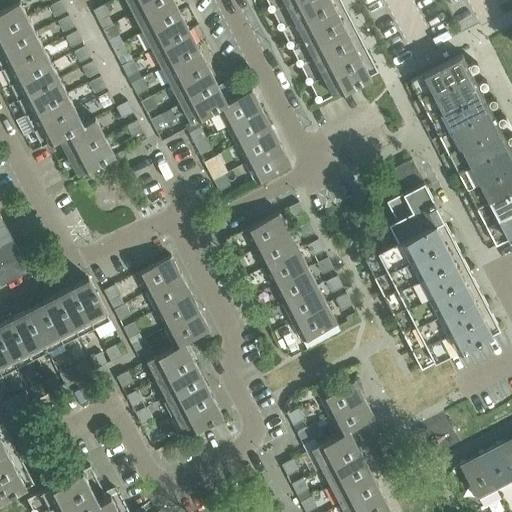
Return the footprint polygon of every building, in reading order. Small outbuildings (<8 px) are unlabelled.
[(66,10),(61,0),(58,0),(49,5),(55,16),(66,10)] [(126,0),(133,12),(156,0),(126,0)] [(142,30),(179,11),(173,0),(156,0),(133,12),(142,30)] [(271,10),(289,0),(264,0),(267,4),(266,9),(270,10),(271,10)] [(280,28),(334,0),(289,0),(271,10),(276,23),(276,27),(279,29),(280,28)] [(289,46),(348,16),(340,0),(334,0),(280,28),(286,40),(285,46),(287,47),(289,46)] [(0,30),(26,17),(18,1),(0,10),(0,30)] [(109,15),(104,4),(93,10),(99,21),(109,15)] [(152,49),(189,30),(179,11),(142,30),(152,49)] [(74,26),(68,14),(57,20),(63,31),(74,26)] [(299,64),(358,34),(348,16),(289,46),(295,58),(294,64),(297,65),(299,64)] [(0,49),(34,32),(26,17),(0,30),(0,49)] [(120,34),(114,23),(103,28),(109,40),(120,34)] [(82,41),(76,30),(65,35),(71,46),(82,41)] [(161,67),(198,47),(189,30),(152,49),(161,67)] [(0,67),(1,69),(42,47),(34,32),(0,49),(0,67)] [(308,83),(367,52),(358,34),(299,64),(305,76),(304,82),(306,84),(308,83)] [(130,52),(124,40),(112,46),(118,57),(130,52)] [(90,56),(84,45),(73,51),(79,62),(90,56)] [(9,84),(50,63),(42,47),(1,69),(9,84)] [(171,85),(208,66),(198,47),(161,67),(171,85)] [(315,102),(372,73),(376,71),(367,52),(308,83),(314,95),(313,101),(315,102)] [(419,99),(472,72),(476,69),(478,66),(476,62),(472,62),(467,64),(462,53),(410,80),(419,99)] [(139,69),(133,58),(122,64),(128,75),(139,69)] [(98,71),(92,60),(81,66),(87,77),(98,71)] [(17,100),(58,78),(50,63),(9,84),(17,100)] [(180,103),(217,84),(208,66),(171,85),(180,103)] [(429,117),(481,90),(484,89),(487,86),(486,82),(483,80),(476,82),(472,72),(419,99),(429,117)] [(106,86),(100,75),(89,81),(95,92),(106,86)] [(148,88),(142,77),(131,83),(137,94),(148,88)] [(25,114),(66,93),(58,78),(17,100),(25,114)] [(217,108),(226,102),(217,84),(180,103),(190,122),(197,118),(217,108)] [(260,108),(251,90),(226,102),(217,108),(226,126),(260,108)] [(438,135),(490,109),(494,106),(496,104),(496,101),(493,98),(486,100),(481,90),(429,117),(438,135)] [(114,102),(108,91),(97,97),(103,108),(114,102)] [(33,130),(74,108),(66,93),(25,114),(33,130)] [(158,107),(152,95),(141,100),(147,112),(158,107)] [(133,111),(127,100),(116,106),(122,117),(133,111)] [(83,125),(82,123),(74,108),(33,130),(41,146),(58,138),(83,125)] [(270,126),(260,108),(226,126),(235,144),(270,126)] [(448,153),(500,127),(504,124),(506,120),(504,116),(502,116),(495,118),(490,109),(438,135),(448,153)] [(167,124),(161,113),(150,119),(156,130),(167,124)] [(67,155),(104,136),(94,117),(82,123),(83,125),(58,138),(67,155)] [(206,136),(197,118),(190,122),(185,124),(194,142),(206,136)] [(143,131),(137,119),(126,125),(132,136),(143,131)] [(279,144),(270,126),(235,144),(245,162),(279,144)] [(457,171),(509,145),(511,143),(511,134),(505,136),(500,127),(448,153),(457,171)] [(77,174),(114,155),(104,136),(67,155),(77,174)] [(211,146),(206,136),(194,142),(199,151),(211,146)] [(289,164),(279,144),(245,162),(255,182),(289,164)] [(466,189),(511,166),(511,150),(509,145),(457,171),(466,189)] [(221,167),(215,154),(204,160),(210,173),(221,167)] [(419,171),(412,158),(393,168),(400,181),(419,171)] [(476,207),(511,189),(511,166),(466,189),(476,207)] [(231,184),(225,173),(213,179),(219,190),(231,184)] [(443,217),(424,180),(387,199),(396,217),(388,221),(398,240),(443,217)] [(485,225),(511,211),(511,189),(476,207),(485,225)] [(305,212),(299,201),(288,207),(293,218),(305,212)] [(289,229),(280,211),(245,229),(255,247),(289,229)] [(495,245),(511,236),(511,211),(485,225),(495,245)] [(407,259),(452,236),(443,217),(398,240),(407,259)] [(314,231),(308,220),(297,226),(303,238),(314,231)] [(0,242),(11,237),(3,221),(0,222),(0,242)] [(299,248),(289,229),(255,247),(264,265),(299,248)] [(416,277),(461,254),(452,236),(407,259),(416,277)] [(0,261),(19,251),(11,237),(0,242),(0,261)] [(324,249),(318,238),(307,244),(313,255),(324,249)] [(407,259),(398,240),(364,257),(374,276),(407,259)] [(308,266),(299,248),(264,265),(273,284),(308,266)] [(0,281),(28,268),(19,251),(0,261),(0,281)] [(180,273),(170,254),(136,272),(145,291),(180,273)] [(426,295),(471,272),(461,254),(416,277),(426,295)] [(333,267),(327,256),(316,261),(321,273),(333,267)] [(416,277),(407,259),(374,276),(383,294),(416,277)] [(318,285),(308,266),(273,284),(283,303),(318,285)] [(435,313),(480,290),(471,272),(426,295),(435,313)] [(189,292),(180,273),(145,291),(155,309),(189,292)] [(342,286),(337,275),(325,280),(331,291),(342,286)] [(110,319),(89,277),(72,286),(94,327),(110,319)] [(426,295),(416,277),(383,294),(392,312),(426,295)] [(121,294),(114,283),(103,289),(109,300),(121,294)] [(327,303),(318,285),(283,303),(292,321),(327,303)] [(94,327),(72,286),(57,293),(78,335),(94,327)] [(444,331),(489,308),(480,290),(435,313),(444,331)] [(199,310),(189,292),(155,309),(164,327),(199,310)] [(78,335),(57,293),(42,301),(64,343),(78,335)] [(351,304),(346,293),(335,299),(340,310),(351,304)] [(435,313),(426,295),(392,312),(401,330),(435,313)] [(64,343),(42,301),(26,309),(47,351),(64,343)] [(131,313),(124,301),(113,307),(120,319),(131,313)] [(337,322),(327,303),(292,321),(302,340),(337,322)] [(454,350),(499,327),(489,308),(444,331),(454,350)] [(47,351),(26,309),(11,317),(32,359),(47,351)] [(209,330),(199,310),(164,327),(174,346),(184,341),(185,342),(209,330)] [(444,331),(435,313),(401,330),(411,348),(444,331)] [(32,359),(11,317),(0,322),(0,332),(18,366),(32,359)] [(140,331),(134,320),(123,326),(129,337),(140,331)] [(454,350),(444,331),(411,348),(420,368),(454,350)] [(18,366),(0,332),(0,370),(2,374),(18,366)] [(149,349),(143,338),(132,344),(139,355),(149,349)] [(156,379),(194,359),(185,342),(184,341),(174,346),(147,360),(156,379)] [(122,354),(117,346),(116,343),(104,349),(111,360),(122,354)] [(107,362),(101,351),(89,357),(95,368),(107,362)] [(92,370),(86,359),(75,364),(81,375),(92,370)] [(166,397),(203,378),(194,359),(156,379),(166,397)] [(76,378),(70,367),(58,372),(64,384),(76,378)] [(133,381),(128,370),(116,375),(123,386),(133,381)] [(60,386),(54,374),(43,380),(49,392),(60,386)] [(175,415),(212,396),(203,378),(166,397),(175,415)] [(364,398),(354,379),(319,397),(329,416),(364,398)] [(45,394),(39,382),(28,388),(34,399),(45,394)] [(143,400),(137,388),(127,394),(132,405),(143,400)] [(31,401),(25,390),(13,396),(19,407),(31,401)] [(19,407),(13,396),(2,402),(8,413),(19,407)] [(222,415),(212,396),(175,415),(185,434),(222,415)] [(373,417),(364,398),(329,416),(338,435),(349,430),(373,417)] [(153,418),(147,407),(136,412),(142,423),(153,418)] [(304,418),(299,408),(287,414),(293,424),(304,418)] [(162,436),(156,424),(145,430),(151,441),(162,436)] [(314,437),(308,426),(297,432),(303,443),(314,437)] [(0,452),(13,445),(4,427),(0,428),(0,452)] [(359,449),(349,430),(338,435),(311,448),(321,468),(359,449)] [(511,435),(496,443),(511,474),(511,435)] [(511,479),(511,474),(496,443),(477,453),(495,488),(511,479)] [(0,500),(33,483),(13,445),(0,452),(0,500)] [(331,486),(368,466),(359,449),(321,468),(331,486)] [(495,488),(477,453),(459,462),(478,497),(495,488)] [(298,469),(293,458),(282,464),(287,475),(298,469)] [(39,511),(97,482),(89,466),(26,498),(31,508),(29,511),(39,511)] [(340,504),(377,484),(368,466),(331,486),(340,504)] [(308,487),(303,477),(303,476),(291,482),(297,494),(308,487)] [(78,511),(105,498),(105,497),(97,482),(39,511),(78,511)] [(344,511),(368,511),(386,503),(377,484),(340,504),(344,511)] [(123,511),(128,510),(118,490),(105,497),(105,498),(78,511),(123,511)] [(306,511),(318,506),(312,495),(301,501),(306,511)] [(391,511),(386,503),(368,511),(391,511)]
